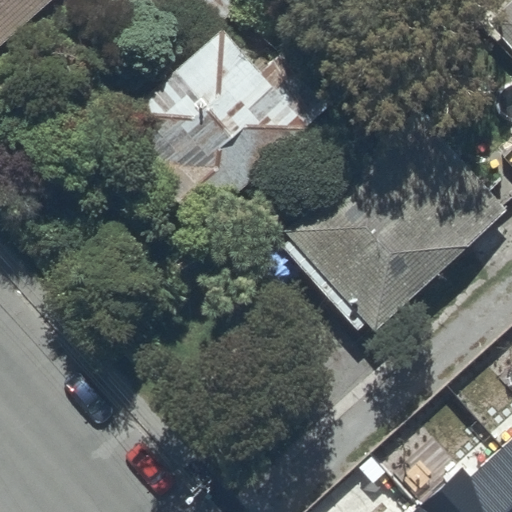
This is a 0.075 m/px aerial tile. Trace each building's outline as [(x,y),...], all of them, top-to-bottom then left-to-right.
[(0,0),(0,56),(62,0),(0,0)] [(84,0),(83,1),(123,46),(175,0),(184,0),(212,31),(248,0),(84,0)] [(511,2),(485,28),(511,57),(511,2)] [(216,34),(108,129),(156,181),(151,185),(199,237),(332,115),(294,73),(271,94),(216,34)] [(415,119),(279,238),(285,245),(275,254),(355,339),(364,330),(373,340),(505,213),(415,119)] [(511,511),(511,491),(490,511),(511,511)]
